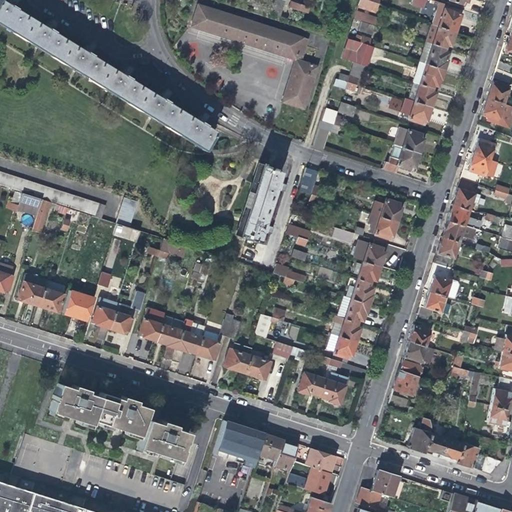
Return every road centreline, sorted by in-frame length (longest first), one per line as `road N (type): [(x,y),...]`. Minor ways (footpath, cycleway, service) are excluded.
road 1 (residential): [(0,332),(360,447)]
road 2 (residential): [(438,195),(301,152),(217,107),(161,51),(149,0)]
road 3 (residential): [(360,447),(438,195)]
road 4 (residential): [(438,195),(500,0)]
road 5 (residential): [(360,447),(507,494)]
road 6 (track): [(308,139),(353,0)]
